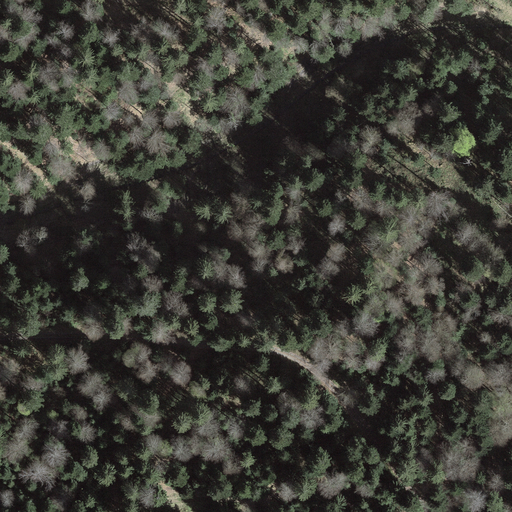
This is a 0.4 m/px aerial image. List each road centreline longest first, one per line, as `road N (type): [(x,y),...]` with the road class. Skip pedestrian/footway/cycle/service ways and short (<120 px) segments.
road 1 (track): [(0,337),(82,335),(295,355),(317,370),(426,511)]
road 2 (track): [(455,511),(430,387),(398,290),(374,238),(328,213)]
road 3 (track): [(363,511),(335,493),(307,491),(254,503),(198,497),(148,511)]
road 4 (track): [(328,213),(404,213),(446,243),(511,311)]
